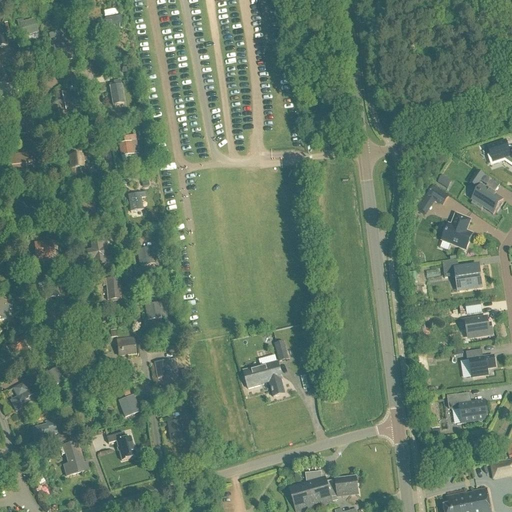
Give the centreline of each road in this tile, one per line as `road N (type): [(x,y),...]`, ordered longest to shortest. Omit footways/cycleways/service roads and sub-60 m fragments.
road 1 (unclassified): [(92,511),(397,425)]
road 2 (tertiary): [(397,425),(362,154)]
road 3 (unknown): [(247,0),(264,160)]
road 4 (tertiary): [(362,154),(343,0)]
road 5 (residential): [(362,154),(511,113)]
